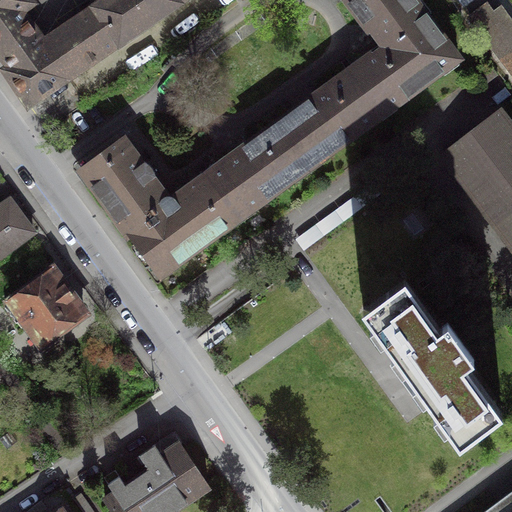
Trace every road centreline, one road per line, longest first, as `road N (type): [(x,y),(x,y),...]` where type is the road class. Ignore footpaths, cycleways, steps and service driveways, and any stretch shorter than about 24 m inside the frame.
road 1 (residential): [(0,116),(196,386)]
road 2 (residential): [(196,386),(4,511)]
road 3 (residential): [(196,386),(287,511)]
